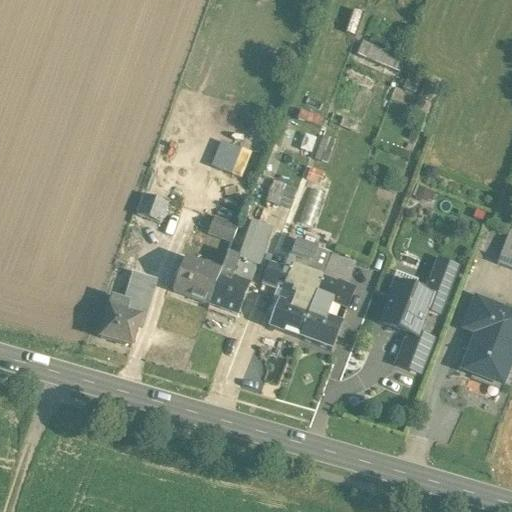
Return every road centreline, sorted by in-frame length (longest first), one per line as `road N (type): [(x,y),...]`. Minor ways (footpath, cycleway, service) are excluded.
road 1 (secondary): [(511,507),(0,358)]
road 2 (track): [(10,511),(57,374)]
